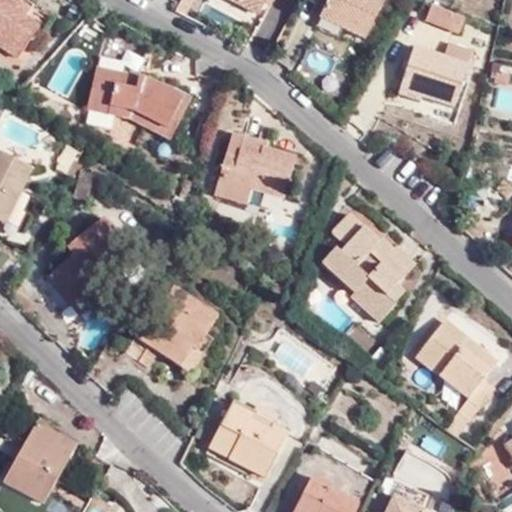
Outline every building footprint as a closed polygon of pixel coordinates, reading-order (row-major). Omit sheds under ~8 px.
[(25,20),(9,9),(14,2),(11,0),(0,0),(0,50),(17,62),(39,30),(25,20)] [(230,0),(258,15),(265,0),(230,0)] [(327,0),(318,19),(339,29),(362,40),(382,0),(327,0)] [(25,20),(30,12),(14,2),(9,9),(25,20)] [(431,6),(423,23),(450,34),(458,17),(431,6)] [(314,27),(336,38),(339,29),(318,19),(314,27)] [(419,104),(421,98),(453,108),(472,51),(448,43),(443,59),(412,49),(397,97),(419,104)] [(129,119),(163,138),(182,102),(146,82),(96,72),(87,110),(129,119)] [(170,142),(189,106),(182,102),(163,138),(170,142)] [(247,206),(251,190),(283,199),(295,160),(263,151),(265,144),(243,138),(237,160),(225,157),(214,197),(247,206)] [(0,222),(5,225),(31,171),(0,156),(0,222)] [(410,272),(391,254),(394,250),(383,240),(378,244),(348,216),(329,235),(331,238),(325,245),(334,252),(321,265),(353,294),(349,299),(378,325),(396,307),(393,305),(404,293),(396,286),(410,272)] [(117,252),(124,247),(102,222),(66,250),(72,257),(47,278),(71,308),(108,278),(111,282),(129,268),(117,252)] [(416,266),(397,248),(394,250),(391,254),(410,272),(416,266)] [(149,370),(159,354),(181,369),(192,350),(197,353),(206,338),(218,318),(173,290),(139,341),(134,339),(125,354),(149,370)] [(416,359),(467,399),(456,414),(469,424),(487,400),(474,390),(481,381),(495,363),(444,323),(416,359)] [(321,390),(336,361),(274,328),(261,353),(280,363),(278,367),(321,390)] [(191,375),(212,342),(206,338),(197,353),(192,350),(181,369),(191,375)] [(487,400),(494,392),(481,381),(474,390),(487,400)] [(249,471),(264,479),(285,441),(228,411),(203,459),(243,480),(249,471)] [(444,429),(457,439),(469,424),(456,414),(444,429)] [(43,505),(78,445),(38,422),(4,482),(43,505)] [(332,486),(313,477),(309,482),(329,492),(332,486)] [(353,511),(357,507),(329,492),(309,482),(293,511),(353,511)] [(423,506),(395,494),(389,506),(402,511),(426,511),(429,505),(425,502),(423,506)]
